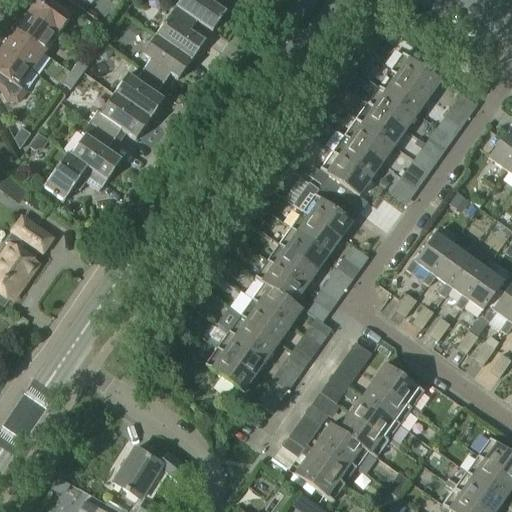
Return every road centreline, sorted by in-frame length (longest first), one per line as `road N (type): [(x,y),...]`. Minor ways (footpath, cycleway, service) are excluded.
road 1 (residential): [(511,421),(356,313),(511,86)]
road 2 (tertiary): [(67,353),(258,73)]
road 3 (residential): [(204,511),(208,481),(189,445),(67,353)]
road 4 (tertiary): [(0,456),(67,353)]
